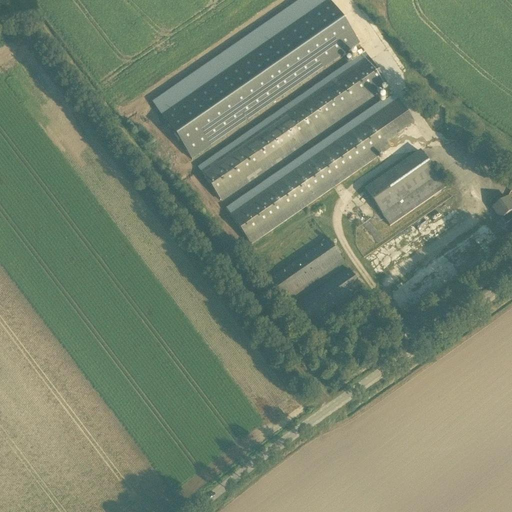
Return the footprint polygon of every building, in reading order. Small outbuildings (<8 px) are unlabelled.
[(330,2),(163,117),(193,161),(360,45),(330,2)] [(369,58),(201,173),(222,204),(383,93),(381,91),(388,86),(369,58)] [(398,101),(231,217),(252,247),(391,150),(387,145),(415,125),(398,101)] [(390,227),(446,189),(420,152),(365,191),(390,227)] [(511,204),(508,199),(493,209),(505,226),(511,221),(511,204)] [(279,304),(342,260),(329,241),(266,284),(279,304)] [(300,332),(362,289),(349,270),(287,313),(300,332)]
